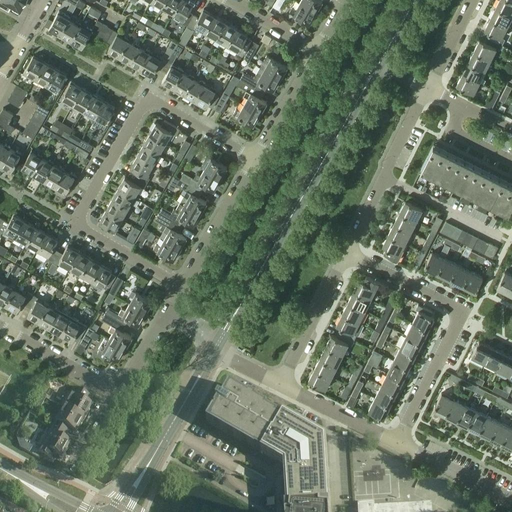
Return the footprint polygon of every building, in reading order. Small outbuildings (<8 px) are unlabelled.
[(0,0),(0,6),(8,11),(8,10),(6,9),(9,4),(19,10),(24,0),(0,0)] [(161,9),(165,0),(151,0),(150,2),(155,5),(156,4),(161,7),(161,8),(161,9)] [(172,15),(180,0),(165,0),(161,9),(166,11),(167,10),(172,14),(172,15)] [(187,26),(194,15),(189,12),(193,4),(186,0),(180,0),(172,15),(177,18),(178,17),(184,20),(182,23),(187,26)] [(276,0),(273,7),(278,10),(284,0),(276,0)] [(300,0),(299,3),(315,12),(322,1),(320,0),(300,0)] [(498,0),(495,7),(511,14),(511,0),(510,0),(498,0)] [(315,12),(299,3),(295,9),(292,7),(289,12),(309,24),(315,12)] [(511,16),(511,14),(495,7),(490,18),(507,27),(511,16)] [(192,29),(193,27),(204,34),(214,16),(203,10),(198,18),(194,15),(187,26),(178,41),(185,45),(194,30),(192,29)] [(60,35),(70,17),(65,14),(64,15),(58,12),(49,28),(60,35)] [(215,40),(225,22),(214,16),(204,34),(215,40)] [(71,41),(81,23),(76,20),(75,22),(69,19),(70,17),(60,35),(71,41)] [(48,18),(44,25),(49,28),(53,21),(48,18)] [(148,18),(145,23),(151,26),(154,22),(148,18)] [(507,27),(490,18),(484,29),(490,32),(488,37),(502,44),(505,39),(502,38),(507,27)] [(103,24),(97,20),(92,30),(87,27),(86,28),(80,25),(81,24),(81,23),(71,41),(82,47),(91,32),(96,35),(103,24)] [(139,21),(136,26),(143,30),(145,25),(139,21)] [(226,46),(236,29),(225,22),(215,40),(220,43),(221,41),(227,44),(226,46)] [(96,35),(101,38),(108,27),(103,24),(96,35)] [(158,24),(156,29),(162,32),(164,28),(158,24)] [(101,38),(106,41),(113,29),(108,27),(101,38)] [(150,28),(147,32),(154,36),(156,31),(150,28)] [(162,32),(162,33),(168,36),(171,31),(165,28),(164,28),(162,32)] [(119,56),(129,39),(128,40),(122,37),(123,36),(118,33),(118,32),(113,29),(106,41),(111,44),(108,50),(119,56)] [(242,56),(251,40),(246,37),(247,35),(236,29),(226,46),(231,49),(232,47),(238,51),(237,53),(242,56)] [(502,44),(488,37),(485,42),(479,39),(473,51),(491,60),(496,48),(499,50),(502,44)] [(129,39),(119,56),(130,63),(140,45),(139,46),(133,43),(134,42),(129,39)] [(177,43),(172,40),(161,59),(155,56),(156,55),(151,52),(141,69),(152,75),(157,67),(161,70),(177,43)] [(253,41),(243,57),(249,61),(259,44),(253,41)] [(177,57),(183,47),(177,43),(161,70),(166,73),(162,81),(173,88),(183,70),(172,64),(176,56),(177,57)] [(141,69),(151,52),(150,51),(150,53),(144,49),(145,48),(140,45),(130,63),(141,69)] [(202,49),(199,54),(205,57),(208,53),(202,49)] [(491,60),(473,51),(468,62),(485,71),(491,60)] [(193,53),(190,57),(197,61),(199,56),(193,53)] [(222,55),(217,62),(222,65),(225,61),(227,58),(222,55)] [(263,69),(280,78),(287,67),(266,55),(263,60),(267,62),(263,69)] [(34,80),(44,62),(33,56),(23,73),(34,80)] [(212,56),(210,60),(216,64),(219,59),(212,56)] [(210,63),(204,59),(201,63),(208,67),(210,63)] [(45,86),(55,69),(44,62),(34,80),(39,83),(40,81),(45,85),(45,86)] [(485,71),(468,62),(462,74),(479,82),(485,71)] [(500,78),(505,81),(511,70),(506,67),(500,78)] [(55,69),(45,86),(50,89),(51,88),(57,91),(66,75),(55,69)] [(280,78),(263,69),(260,75),(256,73),(253,78),(243,72),(240,78),(262,91),(265,85),(273,90),(280,78)] [(184,94),(194,76),(189,74),(188,75),(183,72),(184,71),(183,70),(173,88),(184,94)] [(479,82),(462,74),(456,85),(474,94),(479,82)] [(195,100),(205,83),(200,80),(199,81),(194,78),(194,77),(194,76),(184,94),(195,100)] [(262,91),(240,78),(236,85),(246,91),(243,96),(247,98),(243,104),(260,113),(266,102),(258,97),(262,91)] [(505,81),(500,78),(495,90),(500,92),(505,81)] [(71,106),(81,88),(70,82),(60,99),(65,102),(66,101),(72,104),(71,106)] [(211,86),(210,87),(205,84),(205,83),(195,100),(206,107),(207,105),(212,108),(219,97),(214,94),(216,89),(211,86)] [(27,91),(16,85),(13,90),(24,96),(27,91)] [(503,92),(508,95),(511,87),(507,85),(503,92)] [(82,112),(92,95),(81,88),(71,106),(76,109),(77,107),(83,110),(82,112)] [(483,105),(491,109),(500,92),(495,90),(494,89),(489,100),(486,98),(483,105)] [(10,95),(22,101),(24,96),(13,90),(10,95)] [(214,109),(220,112),(229,96),(223,92),(214,109)] [(499,100),(504,102),(508,95),(503,92),(499,100)] [(22,101),(10,95),(7,100),(19,107),(22,101)] [(32,95),(29,99),(35,103),(38,98),(32,95)] [(92,95),(82,112),(87,115),(88,113),(94,117),(93,118),(93,119),(103,101),(92,95)] [(103,101),(93,119),(92,122),(106,130),(115,114),(112,112),(115,108),(103,101)] [(49,110),(38,104),(35,110),(46,116),(49,110)] [(260,113),(243,104),(240,110),(236,108),(233,114),(253,125),(260,113)] [(0,112),(11,118),(13,114),(3,108),(0,112)] [(32,116),(42,122),(46,116),(35,110),(32,116)] [(11,118),(0,112),(0,118),(9,124),(12,119),(11,118)] [(29,121),(39,127),(42,122),(32,116),(29,121)] [(0,126),(6,130),(6,129),(9,124),(0,118),(0,126)] [(180,129),(164,120),(161,125),(156,123),(149,134),(165,144),(165,143),(167,144),(169,139),(168,139),(172,133),(176,135),(180,129)] [(26,126),(36,132),(39,127),(29,121),(26,126)] [(53,124),(50,129),(57,132),(59,128),(53,124)] [(23,132),(33,138),(36,132),(26,126),(23,132)] [(61,135),(67,138),(70,134),(64,130),(61,135)] [(165,144),(149,134),(143,145),(159,155),(159,154),(160,155),(163,150),(162,150),(165,144)] [(55,135),(53,140),(59,143),(62,139),(55,135)] [(90,151),(93,146),(81,139),(81,140),(78,145),(90,151)] [(178,151),(179,151),(184,154),(190,143),(185,140),(178,151)] [(0,164),(10,148),(10,147),(5,144),(4,145),(0,142),(0,164)] [(184,158),(190,161),(198,147),(192,144),(184,158)] [(429,152),(422,166),(423,166),(429,169),(430,170),(438,174),(439,174),(447,178),(448,179),(456,183),(457,183),(465,187),(465,188),(474,192),(483,196),(491,201),(492,201),(500,205),(501,205),(509,209),(510,210),(511,205),(511,183),(433,144),(429,152)] [(159,155),(143,145),(137,156),(154,166),(157,161),(156,160),(159,155)] [(11,171),(21,153),(16,150),(15,151),(10,148),(0,164),(11,171)] [(89,154),(77,148),(74,153),(86,160),(89,154)] [(32,174),(42,156),(38,153),(37,155),(31,151),(21,167),(32,174)] [(204,169),(220,179),(227,167),(207,155),(204,161),(207,163),(204,169)] [(44,180),(54,163),(49,160),(48,161),(42,158),(43,157),(42,156),(32,174),(44,180)] [(147,183),(149,179),(150,178),(148,177),(154,166),(137,156),(130,167),(138,172),(135,177),(147,183)] [(173,162),(170,168),(174,171),(178,165),(173,162)] [(55,186),(64,169),(59,166),(59,167),(53,164),(54,163),(44,180),(55,186)] [(64,169),(55,186),(66,193),(76,175),(70,172),(70,173),(64,170),(65,169),(64,169)] [(220,179),(204,169),(200,175),(196,173),(194,178),(184,172),(180,179),(202,192),(205,185),(214,190),(220,179)] [(180,179),(174,176),(173,176),(170,182),(176,185),(180,179)] [(147,183),(135,177),(133,181),(125,177),(118,188),(136,198),(138,193),(137,193),(141,186),(144,188),(147,183)] [(202,192),(180,179),(176,185),(186,191),(180,202),(200,214),(207,202),(198,197),(202,192)] [(136,198),(118,188),(112,199),(129,209),(132,204),(131,204),(134,198),(136,198)] [(129,209),(112,199),(105,210),(123,220),(126,215),(125,214),(128,209),(129,209)] [(399,212),(417,221),(423,209),(405,200),(399,212)] [(174,207),(171,212),(162,207),(158,213),(182,227),(185,221),(193,225),(200,214),(180,202),(176,209),(174,207)] [(145,212),(149,214),(153,208),(148,206),(145,212)] [(123,220),(105,210),(99,221),(116,231),(119,226),(118,225),(122,220),(123,220)] [(417,221),(399,212),(394,223),(411,232),(417,221)] [(182,227),(158,213),(155,219),(163,224),(160,229),(167,233),(163,239),(180,249),(186,237),(178,233),(182,227)] [(13,214),(8,223),(3,232),(8,235),(7,237),(13,240),(14,238),(15,239),(25,221),(13,214)] [(143,225),(147,219),(142,216),(138,223),(143,225)] [(431,228),(437,231),(443,219),(437,216),(431,228)] [(4,220),(0,226),(0,232),(2,234),(3,232),(8,223),(4,220)] [(26,245),(36,227),(25,221),(15,239),(19,241),(20,240),(26,243),(25,244),(26,245)] [(446,221),(440,232),(446,235),(451,224),(446,221)] [(411,232),(394,223),(388,235),(405,243),(411,232)] [(451,224),(446,235),(451,237),(457,227),(451,224)] [(37,251),(47,234),(36,227),(26,245),(30,247),(31,246),(37,249),(36,251),(37,251)] [(134,241),(140,230),(135,227),(128,238),(134,241)] [(457,240),(462,229),(457,227),(451,237),(457,240)] [(150,232),(144,228),(135,242),(142,246),(150,232)] [(437,231),(431,228),(432,228),(426,240),(431,243),(437,231)] [(462,229),(457,240),(462,243),(468,232),(462,229)] [(468,246),(473,235),(468,232),(462,243),(468,246)] [(51,262),(58,251),(53,248),(58,240),(47,234),(37,251),(41,254),(42,253),(48,256),(46,259),(51,262)] [(405,243),(388,235),(382,246),(386,248),(383,253),(397,260),(405,243)] [(473,235),(468,246),(473,248),(478,237),(473,235)] [(478,237),(473,248),(478,251),(483,240),(478,237)] [(450,247),(452,243),(453,242),(446,238),(443,243),(450,247)] [(180,249),(163,239),(160,245),(156,243),(153,249),(173,260),(180,249)] [(431,243),(426,240),(420,251),(420,250),(419,251),(425,254),(431,243)] [(489,243),(483,240),(478,251),(483,254),(489,243)] [(453,242),(452,243),(450,247),(458,250),(460,245),(453,242)] [(492,258),(498,247),(489,242),(489,243),(483,254),(492,258)] [(58,251),(51,262),(52,263),(56,265),(58,263),(68,269),(69,270),(79,252),(67,246),(63,254),(58,251)] [(475,259),(478,254),(471,250),(468,255),(475,259)] [(414,262),(420,265),(425,254),(419,251),(414,262)] [(437,273),(444,259),(445,258),(432,251),(424,267),(437,273)] [(80,276),(90,258),(79,252),(69,270),(80,276)] [(15,262),(18,258),(12,254),(9,259),(15,262)] [(478,254),(475,259),(483,263),(485,258),(478,254)] [(10,261),(3,257),(1,262),(7,266),(10,261)] [(91,282),(101,265),(90,258),(80,276),(84,279),(85,277),(91,281),(90,282),(91,282)] [(445,258),(444,259),(437,273),(449,280),(457,265),(457,264),(445,258)] [(23,260),(20,265),(26,268),(29,264),(23,260)] [(17,275),(21,267),(14,264),(10,271),(17,275)] [(457,264),(457,265),(449,280),(462,286),(469,272),(470,270),(457,264)] [(101,265),(91,282),(95,285),(102,289),(102,287),(104,284),(109,287),(116,276),(111,273),(112,271),(101,265)] [(470,270),(469,272),(462,286),(475,292),(483,277),(470,270)] [(508,293),(511,284),(511,274),(505,271),(496,288),(508,293)] [(109,292),(114,295),(123,280),(117,276),(109,292)] [(383,284),(366,276),(363,281),(359,279),(353,291),(371,299),(376,288),(380,290),(383,284)] [(0,301),(6,305),(15,289),(16,287),(11,284),(10,286),(4,282),(0,289),(0,301)] [(66,285),(63,290),(70,293),(72,289),(66,285)] [(61,297),(64,292),(58,288),(55,293),(61,297)] [(27,306),(33,295),(28,291),(26,293),(21,291),(21,292),(15,289),(6,305),(17,311),(22,303),(27,306)] [(128,304),(145,314),(152,302),(132,290),(129,295),(132,297),(128,304)] [(77,291),(74,296),(81,300),(83,295),(77,291)] [(371,299),(353,291),(348,302),(365,311),(371,299)] [(39,322),(48,306),(46,304),(47,303),(40,299),(39,300),(37,299),(38,298),(33,295),(27,306),(31,309),(28,315),(39,322)] [(68,295),(66,299),(72,303),(75,298),(68,295)] [(385,307),(386,307),(391,310),(397,298),(391,295),(385,307)] [(365,311),(348,302),(342,313),(359,322),(365,311)] [(138,325),(145,314),(128,304),(125,310),(121,308),(118,313),(108,307),(105,313),(124,324),(128,318),(130,320),(138,325)] [(392,312),(397,315),(401,308),(396,305),(392,312)] [(48,306),(39,322),(50,328),(60,310),(55,307),(54,309),(48,306)] [(391,310),(386,307),(380,318),(385,321),(391,310)] [(412,322),(428,330),(434,317),(418,309),(412,322)] [(60,310),(50,328),(61,334),(70,319),(71,317),(67,314),(60,310)] [(389,320),(394,322),(397,315),(392,312),(389,320)] [(340,333),(354,340),(357,335),(358,335),(363,323),(359,322),(342,313),(336,325),(342,328),(340,333)] [(127,327),(104,314),(101,319),(111,325),(109,330),(112,332),(108,339),(125,348),(132,337),(123,332),(127,327)] [(73,339),(78,342),(87,326),(80,322),(71,317),(70,319),(61,334),(72,341),(73,339)] [(374,330),(380,332),(385,321),(380,318),(374,330)] [(406,335),(421,343),(428,330),(412,322),(406,335)] [(89,327),(80,343),(86,346),(94,330),(89,327)] [(380,338),(385,340),(389,333),(384,330),(380,338)] [(354,340),(340,333),(337,338),(331,335),(325,346),(343,355),(348,344),(351,345),(354,340)] [(399,347),(415,355),(421,343),(406,335),(399,347)] [(108,339),(105,337),(98,348),(100,349),(97,354),(110,361),(113,356),(118,360),(125,348),(108,339)] [(385,340),(380,338),(376,345),(381,347),(385,340)] [(484,363),(491,348),(492,347),(479,340),(471,356),(484,363)] [(343,355),(325,346),(320,358),(337,366),(343,355)] [(393,360),(409,368),(415,355),(399,347),(393,360)] [(491,348),(484,363),(496,369),(504,353),(492,347),(491,348)] [(511,357),(504,353),(496,369),(509,375),(511,368),(511,357)] [(367,363),(372,365),(376,358),(371,355),(367,363)] [(337,366),(320,358),(314,369),(331,377),(337,366)] [(387,372),(402,380),(409,368),(393,360),(387,372)] [(352,374),(357,376),(363,365),(358,362),(352,374)] [(372,365),(367,363),(364,370),(369,372),(372,365)] [(331,377),(314,369),(308,380),(326,389),(331,377)] [(380,385),(395,392),(396,393),(402,380),(387,372),(380,385)] [(451,373),(449,379),(460,384),(463,379),(451,373)] [(474,381),(477,376),(469,373),(467,378),(474,381)] [(357,376),(352,374),(347,385),(346,384),(346,385),(352,388),(357,376)] [(477,376),(474,381),(482,385),(484,380),(477,376)] [(355,388),(360,390),(363,383),(358,380),(355,388)] [(467,381),(464,387),(471,390),(474,385),(467,381)] [(352,388),(346,385),(340,396),(346,399),(352,388)] [(396,393),(395,392),(380,385),(374,397),(387,404),(390,405),(396,393)] [(499,394),(502,389),(494,385),(492,390),(499,394)] [(217,404),(206,423),(250,447),(261,454),(272,434),(273,435),(281,420),(277,418),(278,416),(266,410),(267,408),(255,402),(256,400),(249,396),(248,397),(229,386),(225,394),(222,399),(221,398),(218,396),(215,401),(218,403),(217,404)] [(478,387),(475,392),(483,395),(485,390),(478,387)] [(360,390),(355,388),(351,395),(356,397),(360,390)] [(502,389),(499,394),(507,398),(509,393),(502,389)] [(73,390),(62,409),(83,421),(91,408),(88,406),(91,401),(73,390)] [(445,415),(453,398),(442,392),(433,410),(445,415)] [(489,392),(487,398),(494,401),(496,396),(489,392)] [(383,418),(390,405),(387,404),(374,397),(368,410),(369,411),(366,415),(377,420),(379,416),(383,418)] [(456,421),(464,404),(453,398),(445,415),(456,421)] [(501,398),(498,403),(505,407),(508,402),(501,398)] [(467,427),(476,409),(464,404),(456,421),(467,427)] [(32,409),(29,415),(35,418),(38,412),(32,409)] [(62,410),(51,428),(65,436),(68,431),(75,435),(83,422),(83,421),(62,409),(62,410)] [(478,432),(487,415),(476,409),(467,427),(478,432)] [(490,438),(498,421),(487,415),(478,432),(490,438)] [(272,434),(261,454),(273,461),(275,462),(284,467),(284,476),(286,511),(330,511),(326,441),(326,440),(300,426),(286,418),(284,416),(281,420),(273,435),(272,434)] [(501,444),(509,426),(498,421),(490,438),(501,444)] [(511,449),(511,427),(509,426),(501,444),(511,449)] [(62,441),(65,436),(51,428),(37,452),(50,460),(53,454),(61,459),(69,445),(62,441)] [(23,437),(16,439),(18,446),(25,444),(25,443),(23,437)]
